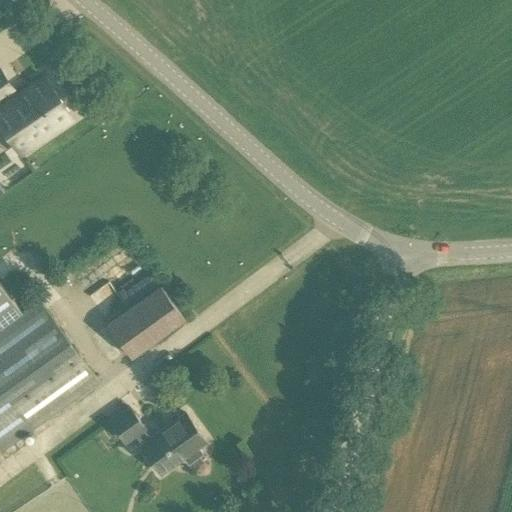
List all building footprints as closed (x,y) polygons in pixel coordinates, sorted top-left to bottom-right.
[(72,116),(44,76),(15,95),(0,71),(0,122),(20,152),(72,116)] [(0,324),(20,310),(0,282),(0,324)] [(160,284),(111,319),(133,353),(188,315),(172,291),(168,295),(160,284)] [(0,450),(98,380),(39,297),(20,310),(0,324),(0,450)] [(206,438),(187,410),(151,435),(144,425),(145,423),(131,403),(111,416),(126,437),(136,430),(143,440),(141,442),(160,470),(183,454),(188,461),(202,451),(197,444),(206,438)] [(274,495),(265,482),(252,490),(261,503),(274,495)]
